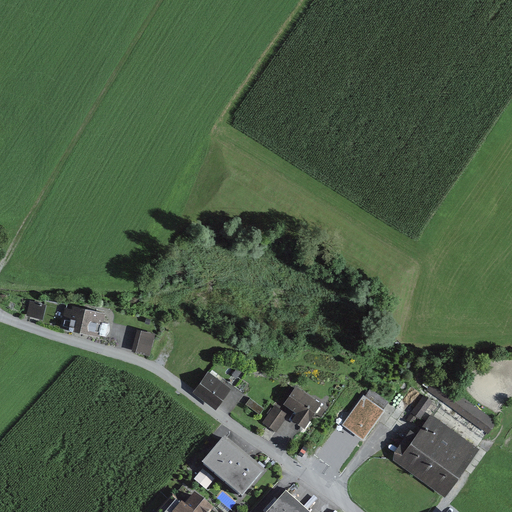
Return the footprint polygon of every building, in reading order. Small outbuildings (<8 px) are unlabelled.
[(30,300),(26,315),(43,319),(46,304),(30,300)] [(105,312),(72,305),(71,309),(64,307),(60,327),(100,336),(105,312)] [(155,334),(138,329),(132,351),(149,356),(155,334)] [(237,367),(232,374),(237,378),(242,371),(237,367)] [(230,387),(207,370),(192,391),(216,407),(230,387)] [(489,431),(496,421),(435,378),(427,389),(489,431)] [(321,403),(296,385),(284,402),(297,412),(293,418),(305,427),(321,403)] [(425,394),(412,412),(416,415),(420,418),(434,400),(425,394)] [(353,409),(318,458),(338,473),(383,410),(362,396),(360,399),(356,396),(348,406),(353,409)] [(250,398),(246,404),(260,414),(264,408),(250,398)] [(288,414),(275,405),(263,422),(276,431),(288,414)] [(416,415),(412,412),(406,419),(411,422),(416,415)] [(479,449),(429,413),(415,432),(409,428),(390,455),(446,495),(479,449)] [(263,470),(224,439),(203,464),(242,495),(263,470)] [(307,511),(286,492),(268,511),(307,511)] [(211,511),(214,510),(195,493),(185,505),(182,502),(173,511),(211,511)]
